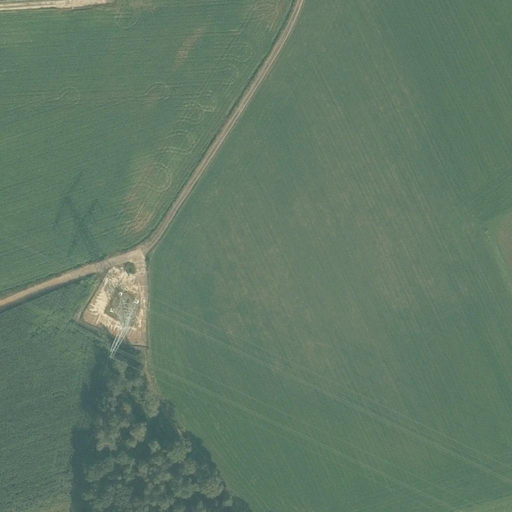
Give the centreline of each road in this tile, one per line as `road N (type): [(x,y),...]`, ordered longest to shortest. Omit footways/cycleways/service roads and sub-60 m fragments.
road 1 (track): [(143,255),(274,54),(299,0)]
road 2 (track): [(143,255),(146,365),(246,511)]
road 3 (track): [(0,306),(143,255)]
